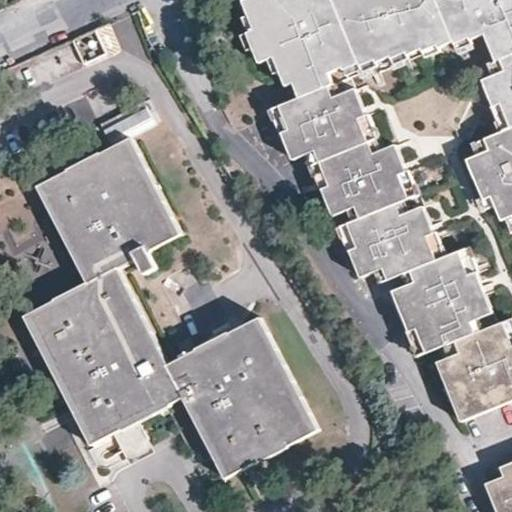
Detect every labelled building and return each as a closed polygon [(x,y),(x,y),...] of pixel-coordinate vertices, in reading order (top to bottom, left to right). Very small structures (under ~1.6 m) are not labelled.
[(291,80),(299,99),(331,86),(348,79),(361,74),(364,78),(450,41),(452,47),(467,40),(470,45),(481,40),(494,67),(497,66),(501,77),(494,80),(480,87),(498,134),(474,146),(478,158),(463,165),(479,206),(484,203),(495,227),(499,225),(504,235),(511,231),(511,0),(243,0),(254,27),(245,31),(257,60),(271,54),(284,83),(291,80)] [(211,45),(204,29),(210,25),(203,9),(184,18),(199,51),(211,45)] [(112,26),(22,61),(31,86),(122,51),(112,26)] [(467,40),(452,47),(451,48),(455,56),(471,49),(470,45),(467,40)] [(490,70),(494,80),(501,77),(497,66),(494,67),(490,70)] [(353,92),(353,91),(348,79),(331,86),(336,99),(353,92)] [(299,99),(265,113),(276,136),(278,136),(289,160),(289,161),(290,162),(291,162),(301,158),(316,194),(319,193),(343,254),(347,253),(358,280),(373,274),(378,285),(400,277),(405,289),(391,296),(406,333),(402,335),(411,359),(429,351),(443,385),(439,387),(445,404),(450,402),(458,423),(511,401),(511,365),(506,349),(509,349),(498,324),(493,326),(472,278),(465,281),(454,256),(446,259),(436,263),(425,238),(433,234),(422,209),(405,216),(401,205),(418,198),(408,173),(405,174),(394,149),(380,153),(367,119),(364,120),(353,92),(336,99),(331,86),(299,99)] [(102,124),(114,147),(101,154),(99,150),(67,167),(69,170),(40,186),(90,281),(58,298),(59,302),(31,317),(96,444),(119,433),(115,425),(140,412),(145,420),(163,411),(163,408),(173,403),(217,483),(235,473),(251,502),(263,496),(249,469),(249,468),(249,467),(249,466),(250,466),(309,433),(280,378),(250,321),(160,368),(111,275),(153,252),(152,249),(180,234),(130,139),(158,124),(145,101),(102,124)] [(422,209),(418,198),(401,205),(405,216),(422,209)] [(435,234),(433,234),(425,238),(436,263),(446,259),(435,234)] [(465,251),(454,256),(465,281),(472,278),(475,276),(465,251)] [(511,325),(510,320),(498,324),(509,349),(511,347),(511,325)] [(160,448),(145,420),(140,412),(115,425),(119,433),(134,461),(160,448)] [(511,511),(511,462),(495,470),(498,480),(482,486),(492,511),(511,511)]
